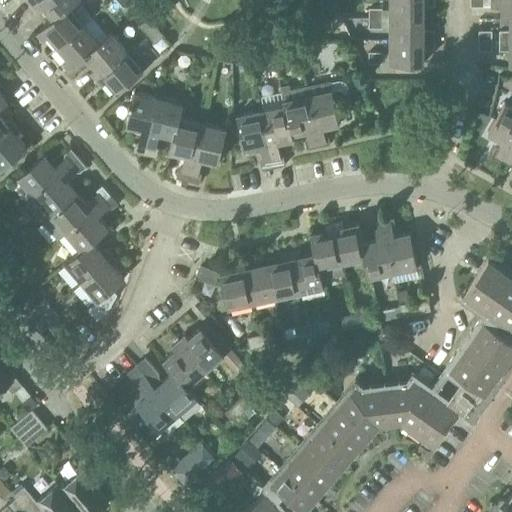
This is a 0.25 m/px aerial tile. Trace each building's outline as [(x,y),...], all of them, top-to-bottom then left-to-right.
[(36,0),(34,3),(40,9),(44,6),(53,17),(70,3),(71,4),(75,0),(36,0)] [(77,0),(75,0),(71,4),(70,3),(53,17),(54,17),(47,22),(38,30),(45,38),(49,34),(59,45),(86,23),(92,17),(77,0)] [(435,4),(434,0),(390,0),(390,16),(424,17),(424,5),(435,4)] [(511,0),(491,0),(491,5),(502,5),(502,18),(510,19),(510,18),(511,17),(511,0)] [(369,7),(369,16),(382,17),(382,7),(369,7)] [(382,26),(382,17),(369,16),(369,26),(382,26)] [(424,29),(424,17),(390,16),(390,38),(434,39),(434,29),(424,29)] [(141,23),(148,33),(157,26),(149,17),(141,23)] [(500,30),(500,40),(511,39),(511,17),(510,18),(510,19),(510,30),(500,30)] [(101,40),(100,40),(86,23),(59,45),(69,56),(64,61),(71,68),(86,55),(85,54),(101,40)] [(164,34),(157,26),(148,33),(156,42),(164,34)] [(85,54),(86,55),(95,65),(91,69),(97,76),(128,50),(111,30),(100,40),(101,40),(85,54)] [(479,30),(479,40),(492,40),(492,30),(479,30)] [(434,49),(434,39),(390,38),(390,62),(424,62),(424,49),(434,49)] [(511,62),(511,39),(500,40),(500,49),(510,50),(510,63),(511,62)] [(492,49),(492,40),(479,40),(479,49),(492,49)] [(134,45),(128,50),(97,76),(103,83),(107,79),(117,91),(150,64),(134,45)] [(382,51),(369,51),(369,61),(382,61),(382,51)] [(265,65),(263,55),(251,58),(253,68),(265,65)] [(307,86),(308,93),(319,144),(330,142),(328,133),(325,132),(324,125),(339,122),(334,96),(342,95),(345,93),(348,90),(348,86),(346,82),(342,80),(338,80),(307,86)] [(160,97),(135,91),(127,124),(143,128),(140,140),(149,142),(160,97)] [(283,98),(284,103),(285,103),(292,132),(293,132),(306,129),(307,135),(305,138),(307,147),(319,144),(308,93),(283,98)] [(179,118),(180,118),(184,103),(160,97),(149,142),(157,144),(160,133),(173,136),(174,137),(179,118)] [(492,153),(502,159),(511,141),(511,104),(506,101),(489,132),(503,140),(500,145),(496,146),(492,153)] [(262,108),(272,155),(280,153),(278,140),(292,137),(294,137),(293,132),(292,132),(285,103),(284,103),(262,108)] [(262,108),(238,113),(245,147),(261,144),(263,156),(272,155),(262,108)] [(5,120),(0,113),(0,136),(16,124),(10,117),(5,120)] [(203,124),(180,118),(179,118),(174,137),(173,136),(170,149),(186,153),(183,166),(192,168),(203,124)] [(22,130),(16,124),(0,136),(0,167),(1,169),(28,146),(18,134),(22,130)] [(203,124),(192,168),(200,170),(203,157),(219,162),(227,130),(203,124)] [(136,142),(134,150),(145,153),(146,153),(149,142),(140,140),(136,142)] [(511,141),(502,159),(511,165),(511,164),(511,141)] [(149,142),(146,153),(157,156),(159,148),(157,144),(149,142)] [(65,153),(65,156),(70,163),(79,156),(72,147),(65,153)] [(34,194),(70,163),(65,156),(55,164),(45,152),(18,175),(34,194)] [(280,153),(272,155),(274,165),(286,163),(284,155),(280,153)] [(263,156),(261,159),(262,165),(262,168),(274,165),(272,155),(263,156)] [(79,156),(70,163),(76,170),(80,171),(87,165),(79,156)] [(67,178),(76,170),(70,163),(34,194),(24,202),(40,221),(77,189),(67,178)] [(179,167),(177,176),(188,179),(189,179),(192,168),(183,166),(179,167)] [(192,168),(189,179),(200,182),(202,173),(200,170),(192,168)] [(96,189),(96,193),(102,199),(110,192),(103,183),(96,189)] [(65,230),(102,199),(96,193),(87,201),(77,189),(40,221),(55,239),(65,230)] [(110,192),(102,199),(108,207),(112,207),(119,202),(110,192)] [(93,238),(94,240),(109,227),(98,214),(108,207),(102,199),(65,230),(80,248),(93,238)] [(394,216),(382,218),(394,271),(417,266),(410,231),(395,234),(394,229),(396,225),(394,216)] [(377,238),(364,241),(362,241),(366,256),(364,257),(368,277),(394,271),(382,218),(371,221),(373,231),(376,233),(377,238)] [(342,219),(333,221),(342,261),(364,257),(366,256),(362,241),(364,241),(359,222),(344,225),(342,219)] [(320,266),(342,261),(333,221),(325,223),(326,229),(310,232),(315,252),(316,251),(319,266),(320,266)] [(80,248),(65,260),(82,280),(113,254),(107,247),(103,250),(94,240),(93,238),(80,248)] [(300,249),(291,251),(300,291),(301,299),(326,294),(320,266),(319,266),(316,251),(315,252),(302,255),(300,249)] [(0,258),(0,260),(12,274),(22,266),(9,251),(0,258)] [(301,299),(300,291),(291,251),(283,253),(284,258),(269,261),(277,296),(293,292),(295,301),(301,299)] [(113,287),(125,276),(114,264),(119,260),(113,254),(82,280),(97,298),(87,307),(97,319),(108,309),(118,293),(113,287)] [(496,264),(488,259),(463,294),(511,329),(511,327),(511,278),(494,266),(496,264)] [(256,300),(277,296),(269,261),(254,265),(253,260),(244,262),(252,301),(255,314),(259,313),(256,300)] [(255,314),(252,301),(244,262),(236,263),(236,268),(221,272),(221,273),(221,275),(228,306),(249,302),(252,315),(255,314)] [(221,275),(221,273),(200,264),(195,277),(217,286),(221,275)] [(407,289),(398,291),(400,301),(409,299),(407,289)] [(35,304),(43,313),(52,305),(44,297),(35,304)] [(59,314),(52,305),(43,313),(50,322),(59,314)] [(387,318),(385,308),(377,309),(379,320),(387,318)] [(365,311),(353,313),(356,325),(367,322),(365,311)] [(344,327),(356,325),(353,313),(342,315),(344,327)] [(511,356),(511,355),(511,340),(480,317),(446,366),(462,378),(446,400),(414,377),(406,388),(400,384),(370,388),(366,393),(356,384),(272,483),(305,511),(322,491),(320,489),(346,458),(348,460),(359,447),(357,445),(378,421),(401,418),(427,437),(425,439),(433,445),(458,410),(463,414),(480,390),(485,394),(493,383),(495,385),(511,361),(511,356)] [(318,321),(306,323),(309,335),(321,332),(318,321)] [(298,337),(309,335),(306,323),(295,326),(298,337)] [(180,338),(206,369),(225,353),(202,327),(190,337),(186,332),(180,338)] [(271,331),(259,333),(262,345),(274,342),(271,331)] [(251,347),(262,345),(259,333),(248,336),(251,347)] [(188,385),(189,385),(206,369),(180,338),(172,344),(176,348),(163,359),(174,371),(175,370),(188,385)] [(198,396),(189,385),(188,385),(175,370),(174,371),(162,380),(159,376),(159,372),(145,356),(136,364),(178,413),(198,396)] [(178,413),(136,364),(127,371),(143,389),(133,398),(138,404),(127,412),(148,438),(178,413)] [(0,390),(7,385),(13,392),(23,384),(16,376),(10,381),(0,369),(0,390)] [(23,401),(30,410),(32,408),(38,403),(31,395),(23,401)] [(243,395),(235,402),(242,411),(251,403),(243,395)] [(233,419),(242,411),(235,402),(225,409),(233,419)] [(32,408),(10,426),(18,435),(40,417),(32,408)] [(18,435),(26,445),(48,427),(40,417),(18,435)] [(45,438),(41,433),(35,438),(39,443),(45,438)] [(234,455),(249,467),(262,452),(248,439),(234,455)] [(184,482),(214,457),(204,445),(174,470),(184,482)] [(4,465),(0,468),(0,477),(3,481),(11,474),(4,465)] [(83,469),(62,486),(61,487),(82,511),(95,511),(109,501),(83,469)] [(45,511),(82,511),(61,487),(62,486),(58,483),(37,501),(24,486),(15,494),(17,497),(18,496),(31,511),(36,511),(42,507),(45,511)] [(284,511),(266,490),(239,511),(284,511)] [(511,511),(511,491),(495,511),(511,511)] [(31,511),(18,496),(17,497),(8,505),(0,511),(31,511)]
